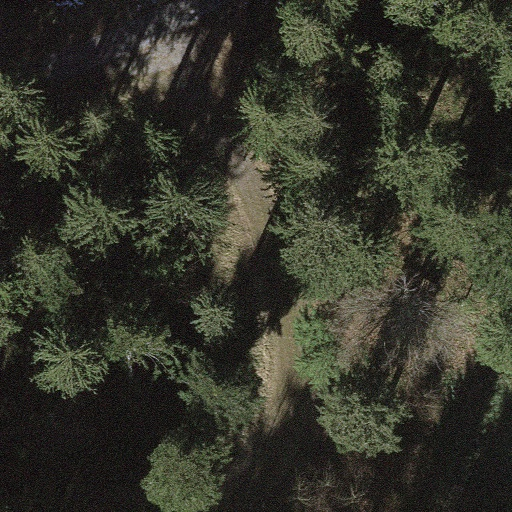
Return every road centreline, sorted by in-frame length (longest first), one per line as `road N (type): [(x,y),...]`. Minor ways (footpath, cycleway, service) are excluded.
road 1 (track): [(164,19),(276,245),(294,330),(286,416),(258,474),(227,511)]
road 2 (track): [(200,0),(114,43),(0,82)]
